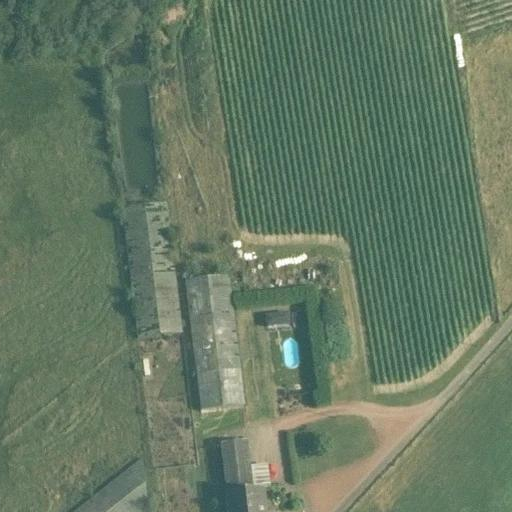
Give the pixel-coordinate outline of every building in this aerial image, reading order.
[(241,276),(224,147),(181,152),(198,281),(241,276)] [(195,339),(178,203),(129,209),(146,345),(195,339)] [(254,331),(243,331),(244,350),(255,350),(254,331)] [(247,443),(221,446),(227,496),(253,493),(247,443)] [(148,511),(142,461),(77,511),(148,511)] [(204,511),(201,483),(156,489),(158,511),(204,511)] [(227,496),(228,511),(265,511),(263,492),(253,493),(227,496)]
